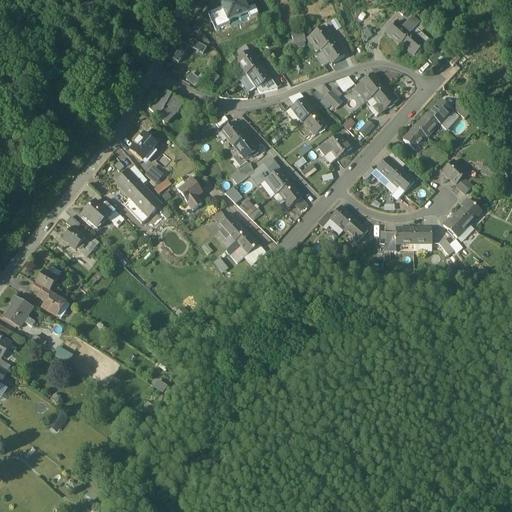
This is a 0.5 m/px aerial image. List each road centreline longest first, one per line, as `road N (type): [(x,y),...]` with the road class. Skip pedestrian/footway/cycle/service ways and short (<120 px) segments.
road 1 (residential): [(427,94),(418,78),(384,64),(228,106),(151,74)]
road 2 (residential): [(151,74),(121,126),(0,280)]
road 3 (residential): [(340,193),(427,94)]
